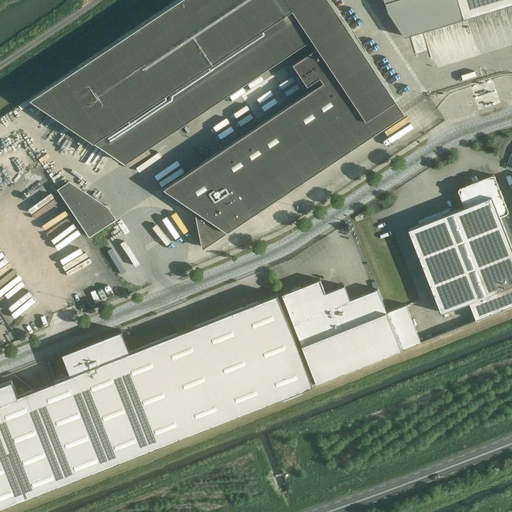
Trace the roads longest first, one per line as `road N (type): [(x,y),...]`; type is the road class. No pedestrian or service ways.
road 1 (unclassified): [(511,115),(456,134),(286,247),(0,365)]
road 2 (primary): [(339,511),(511,447)]
road 3 (unclassified): [(0,68),(102,0)]
